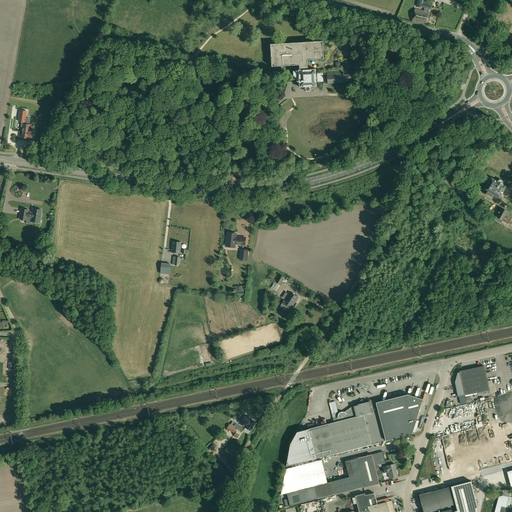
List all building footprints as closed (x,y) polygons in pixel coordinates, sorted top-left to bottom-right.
[(415,9),(412,21),(427,24),(429,12),(428,12),(429,9),(430,9),(431,5),(422,3),(423,0),(422,0),(417,0),(416,6),(427,8),(426,11),(415,9)] [(307,59),(323,58),(322,41),(270,44),(272,66),(299,65),(300,70),(298,70),(298,71),(293,71),(294,80),(297,79),(297,81),(299,81),(299,87),(316,86),(315,69),(308,70),(307,59)] [(317,73),(317,82),(323,82),(324,83),(351,82),(351,74),(350,61),(343,61),(343,62),(343,67),(343,70),(341,70),(339,70),(333,71),(327,71),(327,72),(323,73),(317,73)] [(27,111),(20,110),(19,117),(19,121),(22,122),(21,126),(21,127),(21,128),(23,129),(22,137),(27,138),(27,137),(28,137),(32,137),(33,131),(33,130),(30,130),(31,125),(23,124),(24,122),(25,122),(25,121),(25,120),(25,118),(26,118),(27,111)] [(482,193),(492,198),(493,195),(499,198),(506,186),(502,184),(503,184),(503,181),(500,179),(497,181),(491,178),(488,177),(486,181),(488,183),(482,193)] [(508,224),(508,222),(510,220),(510,219),(506,216),(508,212),(501,207),(495,217),(496,217),(494,219),(501,223),(503,221),(508,224)] [(40,214),(41,210),(34,209),(33,213),(28,212),(28,210),(21,209),(20,219),(27,220),(27,218),(32,219),(31,222),(38,223),(39,219),(41,219),(42,214),(40,214)] [(226,242),(228,242),(228,247),(234,248),(235,244),(236,244),(245,245),(245,238),(236,237),(236,234),(228,233),(228,238),(226,238),(226,242)] [(171,252),(180,253),(181,242),(173,242),(171,252)] [(240,250),(238,261),(246,262),(247,251),(240,250)] [(161,263),(160,273),(169,274),(170,264),(161,263)] [(275,282),(280,285),(284,278),(279,275),(275,282)] [(280,307),(288,313),(293,306),(293,305),(298,297),(290,292),(284,300),(280,307)] [(484,366),(472,369),(477,392),(489,389),(484,366)] [(472,369),(459,371),(460,372),(464,395),(477,392),(472,369)] [(457,373),(454,382),(457,396),(464,395),(460,372),(457,373)] [(376,402),(375,403),(384,441),(411,434),(423,399),(407,394),(376,402)] [(461,404),(447,407),(451,429),(441,431),(444,447),(489,440),(486,425),(467,429),(466,425),(491,421),(490,419),(497,418),(497,415),(511,412),(511,394),(461,404)] [(334,422),(309,429),(317,458),(371,444),(384,441),(375,403),(376,402),(375,400),(358,404),(358,405),(353,406),(353,407),(351,409),(351,411),(346,413),(344,412),(342,412),(341,412),(340,412),(340,413),(339,413),(338,414),(338,415),(338,416),(337,416),(337,417),(337,418),(338,418),(333,419),(334,422)] [(245,415),(240,422),(244,424),(243,425),(245,427),(251,431),(252,430),(257,423),(251,419),(252,417),(249,415),(248,417),(245,415)] [(230,424),(226,429),(234,433),(237,429),(238,430),(239,430),(241,431),(243,428),(233,421),(231,424),(230,424)] [(290,443),(286,466),(316,458),(308,429),(297,432),(290,443)] [(363,482),(353,485),(354,489),(364,487),(379,484),(378,478),(377,475),(376,472),(375,470),(374,466),(378,465),(386,463),(382,451),(357,457),(363,482)] [(435,471),(440,469),(437,456),(431,457),(435,471)] [(382,471),(376,472),(377,475),(383,473),(388,472),(396,470),(395,466),(396,466),(396,464),(395,464),(394,464),(393,463),(391,463),(391,464),(387,466),(383,467),(384,470),(382,471)] [(383,473),(377,475),(378,478),(389,475),(390,478),(398,476),(396,470),(388,472),(383,473)] [(470,479),(475,478),(474,476),(480,475),(479,471),(469,474),(470,479)] [(331,481),(314,486),(317,499),(334,494),(331,481)] [(476,511),(478,507),(471,481),(450,486),(457,511),(452,511),(451,510),(442,511),(476,511)] [(448,487),(419,495),(423,511),(436,511),(435,509),(453,505),(448,487)] [(511,511),(511,509),(506,508),(509,497),(508,497),(510,491),(501,490),(499,495),(494,511),(511,511)] [(353,511),(349,511),(394,511),(391,500),(389,501),(388,498),(379,500),(376,501),(374,493),(365,496),(364,494),(355,496),(355,497),(352,498),(354,504),(357,503),(359,511),(353,511)]
